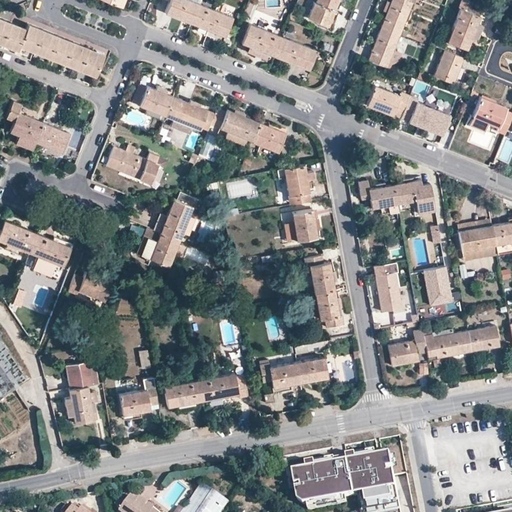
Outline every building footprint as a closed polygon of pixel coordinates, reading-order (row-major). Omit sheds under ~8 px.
[(198,3),(191,0),(168,0),(169,0),(164,12),(189,22),(198,3)] [(339,0),(316,0),(315,3),(313,1),(307,17),(326,25),(333,10),(335,11),(339,0)] [(412,2),(406,0),(390,0),(390,1),(386,12),(380,27),(399,35),(401,29),(412,2)] [(232,16),(198,3),(189,22),(200,26),(214,32),(224,36),(232,16)] [(447,41),(467,49),(471,40),(475,42),(482,25),(477,23),(480,15),(460,7),(447,41)] [(0,42),(1,43),(10,21),(0,17),(0,42)] [(18,45),(25,27),(10,21),(1,43),(16,49),(18,45)] [(273,55),(281,36),(248,22),(240,42),(248,45),(267,53),(273,55)] [(33,51),(42,28),(27,23),(25,27),(18,45),(33,51)] [(212,37),(214,32),(200,26),(198,31),(212,37)] [(387,66),(399,35),(380,27),(367,58),(387,66)] [(48,57),(57,34),(42,28),(33,51),(48,57)] [(63,63),(72,41),(57,34),(48,57),(63,63)] [(315,49),(281,36),(273,55),(308,69),(315,49)] [(79,68),(87,47),(72,41),(63,63),(79,68)] [(321,48),(331,52),(334,46),(323,42),(321,48)] [(267,53),(248,45),(246,51),(265,58),(267,53)] [(102,53),(87,47),(79,68),(93,74),(102,53)] [(454,83),(464,58),(443,50),(434,75),(454,83)] [(429,75),(419,71),(416,78),(432,84),(433,80),(428,78),(429,75)] [(407,76),(405,83),(412,86),(415,79),(407,76)] [(374,84),(366,104),(399,118),(401,115),(409,94),(401,91),(399,95),(374,84)] [(165,92),(154,88),(147,85),(145,92),(140,104),(139,105),(165,115),(173,95),(165,92)] [(140,104),(145,92),(137,88),(131,100),(140,104)] [(401,115),(399,118),(441,134),(449,115),(416,102),(418,98),(409,94),(401,115)] [(199,105),(188,101),(173,95),(165,115),(199,129),(207,109),(199,105)] [(480,96),(469,124),(477,127),(478,124),(480,124),(482,119),(487,122),(498,126),(496,130),(504,133),(511,113),(511,111),(505,109),(506,106),(480,96)] [(43,121),(17,111),(21,103),(12,99),(5,116),(14,120),(9,131),(18,134),(15,141),(32,148),(35,141),(43,121)] [(258,120),(243,114),(233,111),(227,108),(219,127),(226,130),(244,137),(251,140),(258,120)] [(487,122),(482,119),(480,124),(478,124),(477,127),(484,130),(487,122)] [(285,131),(258,120),(251,140),(277,151),(285,131)] [(43,121),(35,141),(61,152),(69,131),(43,121)] [(244,137),(226,130),(224,136),(242,144),(244,137)] [(105,165),(147,181),(157,155),(149,152),(146,158),(113,145),(105,165)] [(312,181),(310,172),(305,172),(304,164),(283,168),(284,177),(287,195),(289,204),(310,200),(308,191),(307,182),(312,181)] [(283,168),(276,169),(278,178),(284,177),(283,168)] [(419,178),(393,183),(397,203),(414,200),(415,207),(416,212),(433,209),(429,182),(420,183),(419,178)] [(393,183),(367,188),(367,179),(358,181),(361,199),(369,197),(372,208),(380,206),(397,203),(393,183)] [(216,191),(215,184),(207,185),(209,192),(216,191)] [(175,199),(192,206),(200,209),(203,200),(179,191),(175,199)] [(189,215),(192,206),(175,199),(172,198),(159,232),(178,240),(182,231),(189,215)] [(415,207),(414,200),(397,203),(398,210),(415,207)] [(398,210),(397,203),(380,206),(381,213),(398,210)] [(291,213),(296,240),(317,236),(312,209),(291,213)] [(189,215),(182,231),(187,233),(194,217),(189,215)] [(29,252),(37,232),(3,219),(0,227),(0,240),(5,242),(21,248),(29,252)] [(511,241),(511,220),(491,224),(494,244),(511,241)] [(494,244),(491,224),(457,231),(461,251),(494,244)] [(440,241),(438,229),(430,230),(432,242),(440,241)] [(37,232),(29,252),(37,255),(53,261),(63,265),(71,246),(37,232)] [(178,240),(159,232),(155,240),(148,257),(168,266),(178,240)] [(148,257),(155,240),(153,239),(146,256),(148,257)] [(21,248),(5,242),(3,246),(19,253),(21,248)] [(53,261),(37,255),(35,260),(51,267),(53,261)] [(334,289),(329,261),(322,263),(320,255),(302,258),(304,266),(308,265),(312,293),(313,293),(334,289)] [(382,264),(372,266),(373,275),(384,273),(382,264)] [(452,300),(445,265),(423,270),(429,305),(452,300)] [(17,284),(30,289),(37,272),(23,267),(17,284)] [(500,268),(502,277),(510,276),(508,267),(500,268)] [(111,280),(85,270),(83,276),(74,273),(67,290),(76,293),(78,290),(103,300),(111,280)] [(384,273),(373,275),(380,311),(401,307),(394,272),(384,273)] [(168,276),(165,284),(170,287),(174,278),(168,276)] [(26,289),(18,286),(12,302),(20,305),(26,289)] [(338,315),(334,289),(313,293),(318,319),(324,318),(325,326),(343,323),(341,314),(338,315)] [(220,301),(229,305),(231,299),(222,295),(220,301)] [(495,325),(467,330),(471,351),(499,346),(495,325)] [(422,335),(421,328),(412,330),(414,339),(416,353),(425,351),(422,335)] [(432,336),(453,332),(452,328),(431,332),(431,333),(432,336)] [(467,330),(453,332),(432,336),(431,333),(425,334),(422,335),(425,351),(426,357),(435,355),(435,357),(471,351),(467,330)] [(416,353),(414,339),(387,344),(391,365),(418,361),(416,353)] [(146,347),(138,349),(142,367),(150,365),(146,347)] [(69,388),(88,385),(98,384),(92,351),(82,352),(83,361),(65,365),(69,388)] [(300,382),(327,377),(323,356),(296,361),(300,382)] [(430,367),(430,370),(441,368),(439,358),(432,360),(433,367),(430,367)] [(268,366),(267,359),(258,360),(262,382),(271,380),(273,392),(264,394),(266,403),(275,401),(273,392),(291,389),(290,384),(300,382),(296,361),(268,366)] [(418,373),(427,373),(427,363),(418,363),(418,373)] [(233,372),(197,379),(201,400),(211,398),(228,395),(237,393),(234,375),(233,372)] [(243,374),(234,375),(237,393),(238,398),(247,397),(243,374)] [(145,386),(118,391),(122,412),(123,417),(140,414),(139,409),(158,405),(153,375),(143,376),(145,386)] [(197,379),(163,386),(166,406),(176,404),(177,410),(194,407),(193,401),(201,400),(197,379)] [(88,385),(69,388),(67,389),(69,397),(63,398),(66,416),(72,415),(74,423),(93,419),(92,411),(90,402),(88,385)] [(228,395),(211,398),(211,403),(230,400),(228,395)] [(388,457),(387,453),(369,455),(369,456),(369,461),(359,462),(358,457),(328,462),(328,463),(329,467),(318,469),(317,464),(299,467),(300,472),(295,473),(297,488),(302,487),(303,490),(298,491),(300,504),(305,508),(359,498),(361,511),(378,511),(375,496),(384,494),(386,511),(401,511),(396,475),(390,476),(390,472),(395,472),(393,457),(388,457)] [(201,483),(182,511),(222,511),(229,502),(201,483)] [(375,496),(378,511),(386,511),(384,494),(375,496)] [(154,511),(153,511),(145,505),(131,495),(119,511),(154,511)] [(147,502),(145,505),(153,511),(155,508),(147,502)]
